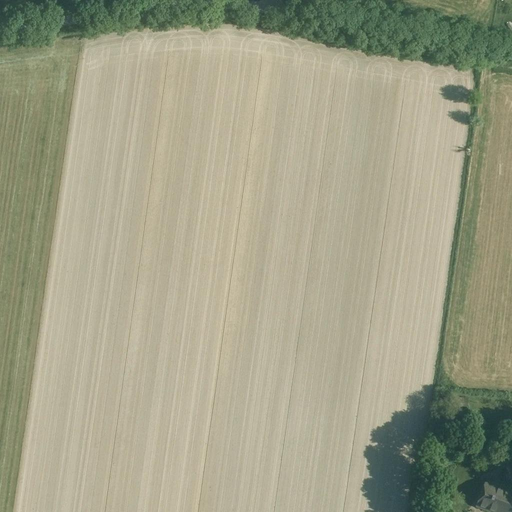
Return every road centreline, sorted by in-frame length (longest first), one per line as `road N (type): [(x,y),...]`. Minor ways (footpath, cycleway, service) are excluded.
road 1 (unclassified): [(0,31),(142,8),(269,9)]
road 2 (unclassified): [(511,54),(269,9)]
